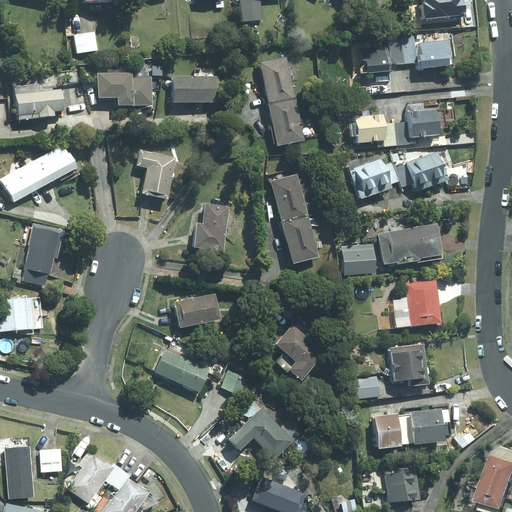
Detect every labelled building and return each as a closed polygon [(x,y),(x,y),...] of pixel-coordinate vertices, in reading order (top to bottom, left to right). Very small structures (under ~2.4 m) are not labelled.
[(257,17),(255,0),(238,0),(239,13),(242,13),(242,18),(257,17)] [(464,0),(417,0),(420,21),(467,18),(464,0)] [(96,50),(93,32),(72,36),(75,54),(96,50)] [(139,35),(126,36),(127,50),(140,49),(139,35)] [(400,39),(402,65),(415,64),(415,70),(443,67),(442,52),(445,52),(444,41),(417,44),(418,54),(414,55),(413,38),(400,39)] [(390,66),(402,65),(400,39),(388,41),(389,53),(389,56),(386,56),(386,47),(358,49),(359,61),(362,61),(363,74),(390,72),(390,66)] [(267,105),(294,99),(286,57),(258,63),(267,105)] [(116,97),(116,105),(151,104),(150,76),(133,77),(134,73),(96,74),(96,97),(116,97)] [(171,102),(219,102),(219,76),(171,75),(171,102)] [(59,90),(14,94),(16,120),(52,116),(52,112),(61,111),(59,90)] [(294,99),(267,105),(275,147),(303,141),(294,99)] [(392,123),(395,145),(407,144),(407,139),(434,136),(432,111),(404,113),(404,122),(392,123)] [(395,145),(392,123),(380,124),(380,115),(351,118),(353,144),(381,141),(382,147),(395,145)] [(0,179),(12,202),(75,168),(67,153),(66,154),(61,146),(0,178),(0,179)] [(167,199),(175,157),(139,149),(135,165),(146,167),(141,194),(167,199)] [(414,194),(446,182),(435,153),(403,165),(414,194)] [(357,200),(388,189),(379,161),(358,168),(356,164),(346,167),(357,200)] [(280,224),(308,216),(297,175),(270,182),(280,224)] [(191,247),(222,252),(230,208),(204,203),(201,224),(195,223),(191,247)] [(308,216),(280,224),(291,265),(318,258),(308,216)] [(395,264),(418,260),(418,259),(441,255),(435,223),(376,234),(381,265),(394,263),(395,264)] [(48,275),(58,229),(31,224),(26,246),(27,246),(22,269),(24,270),(21,282),(42,286),(45,274),(48,275)] [(342,275),(374,273),(373,248),(340,251),(342,275)] [(404,283),(408,325),(439,322),(437,311),(440,312),(436,279),(404,283)] [(178,328),(220,319),(214,293),(173,302),(178,328)] [(288,319),(298,308),(285,295),(275,306),(288,319)] [(0,301),(0,332),(26,330),(23,299),(0,301)] [(324,354),(292,325),(275,344),(295,362),(287,370),(300,381),(324,354)] [(421,345),(387,348),(390,382),(407,380),(408,387),(426,385),(421,345)] [(153,373),(198,393),(208,370),(164,349),(153,373)] [(220,388),(239,396),(247,379),(227,371),(220,388)] [(355,399),(379,397),(377,376),(353,379),(355,399)] [(261,407),(227,439),(238,451),(252,438),(272,460),(292,441),(261,407)] [(412,444),(443,441),(439,408),(408,412),(408,414),(401,415),(404,444),(412,443),(412,444)] [(394,416),(394,414),(371,416),(375,449),(398,447),(398,444),(404,444),(401,415),(394,416)] [(227,427),(220,421),(207,433),(214,440),(227,427)] [(416,445),(409,446),(411,457),(418,456),(416,445)] [(32,497),(29,447),(3,448),(7,499),(32,497)] [(40,473),(61,471),(59,449),(39,450),(40,473)] [(110,466),(91,452),(66,489),(87,504),(104,481),(110,485),(121,470),(112,463),(110,466)] [(338,453),(326,459),(340,487),(351,481),(338,453)] [(480,501),(507,508),(511,490),(511,460),(493,455),(480,501)] [(383,470),(387,511),(408,511),(407,500),(417,499),(414,466),(383,470)] [(133,511),(148,493),(128,479),(130,476),(121,470),(110,485),(117,491),(101,511),(133,511)] [(251,503),(277,511),(299,511),(305,494),(258,479),(251,503)] [(352,511),(350,500),(340,502),(341,511),(352,511)] [(43,511),(5,503),(2,511),(43,511)]
